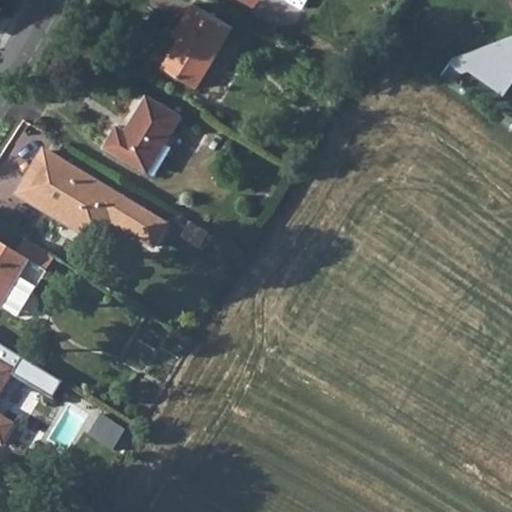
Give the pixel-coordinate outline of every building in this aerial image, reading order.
[(199,86),(235,27),(195,3),(176,34),(182,37),(165,65),(199,86)] [(184,116),(149,95),(133,121),(135,123),(130,131),(128,130),(119,125),(107,145),(150,171),(184,116)] [(170,224),(47,151),(26,186),(46,199),(41,207),(100,243),(114,221),(156,246),(170,224)] [(46,199),(26,186),(20,195),(41,207),(46,199)] [(211,233),(194,222),(186,235),(203,246),(211,233)] [(18,253),(0,241),(0,305),(20,317),(48,271),(18,253)] [(18,253),(48,271),(55,259),(26,241),(18,253)] [(109,271),(111,267),(105,263),(96,278),(115,290),(122,280),(109,271)] [(0,360),(14,369),(22,358),(0,344),(0,360)] [(0,360),(0,399),(17,371),(14,369),(0,360)] [(59,426),(75,436),(87,416),(71,406),(59,426)] [(107,415),(96,435),(121,448),(131,429),(107,415)]
